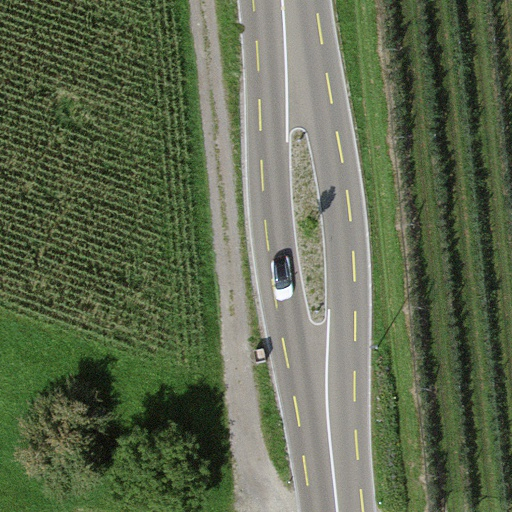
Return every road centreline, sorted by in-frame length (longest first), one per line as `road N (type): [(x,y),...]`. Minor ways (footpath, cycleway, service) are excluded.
road 1 (track): [(288,511),(271,499),(243,393),(208,0)]
road 2 (secondary): [(329,409),(346,310),(343,231),(324,131),(292,69)]
road 3 (secondary): [(292,69),(273,143),(276,220),(294,326),(329,409)]
